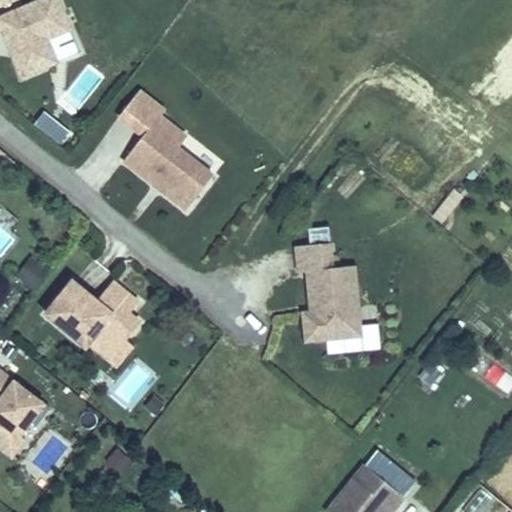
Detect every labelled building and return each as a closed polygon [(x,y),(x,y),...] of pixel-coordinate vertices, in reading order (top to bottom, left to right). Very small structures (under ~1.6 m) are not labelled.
[(58,0),(37,0),(0,16),(0,25),(8,44),(15,41),(18,49),(11,52),(22,76),(58,61),(48,38),(71,28),(58,0)] [(14,0),(0,0),(0,5),(6,10),(14,0)] [(144,135),(124,161),(154,184),(157,180),(165,185),(161,190),(187,210),(213,176),(178,148),(186,137),(160,116),(164,111),(139,91),(119,116),(144,135)] [(0,149),(0,157),(18,172),(22,167),(0,149)] [(154,184),(161,190),(165,185),(157,180),(154,184)] [(432,216),(443,223),(463,195),(452,187),(432,216)] [(307,342),(362,336),(350,216),(328,218),(331,243),(297,247),(300,273),(315,271),(319,312),(304,314),(307,342)] [(311,227),(312,243),(328,241),(327,225),(311,227)] [(34,290),(48,270),(36,261),(22,281),(34,290)] [(141,324),(129,314),(139,302),(119,286),(110,298),(104,293),(98,300),(74,281),(46,314),(87,347),(89,344),(96,337),(107,346),(124,344),(127,341),(141,324)] [(110,298),(119,286),(114,281),(104,293),(110,298)] [(118,367),(134,347),(127,341),(124,344),(107,346),(96,337),(89,344),(118,367)] [(0,400),(15,381),(3,372),(0,375),(0,400)] [(37,425),(50,408),(15,381),(0,400),(0,444),(11,430),(20,437),(21,436),(32,422),(37,425)] [(26,440),(21,436),(20,437),(11,430),(0,444),(0,448),(12,457),(26,440)] [(50,469),(65,446),(52,438),(37,461),(50,469)] [(121,473),(132,461),(118,449),(108,461),(121,473)] [(378,473),(364,463),(354,476),(367,487),(378,473)] [(367,487),(354,476),(327,511),(326,511),(382,511),(388,504),(394,509),(405,494),(378,473),(367,487)] [(461,511),(481,511),(493,498),(480,487),(461,511)]
